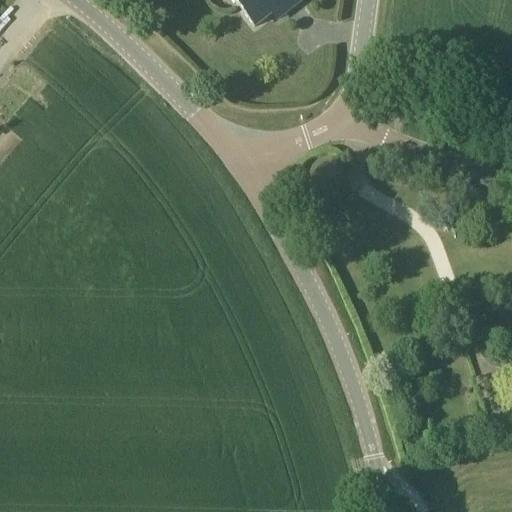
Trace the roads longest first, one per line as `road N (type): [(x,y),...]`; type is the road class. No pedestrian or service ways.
road 1 (tertiary): [(384,511),(337,341),(241,161)]
road 2 (tertiary): [(241,161),(75,0)]
road 3 (unclassified): [(511,193),(342,132)]
road 4 (unclassified): [(342,132),(362,0)]
